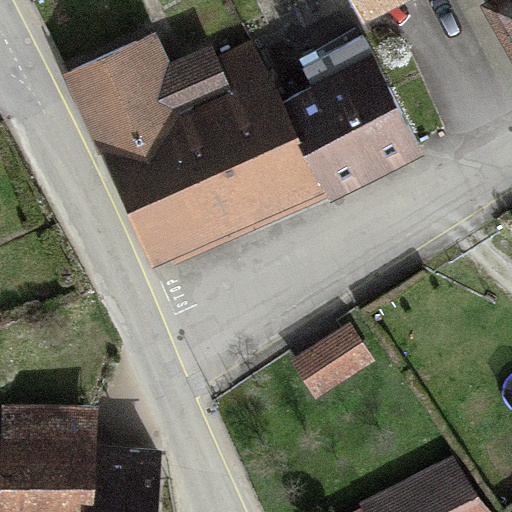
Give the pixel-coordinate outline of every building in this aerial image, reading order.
[(371,0),(379,15),(407,0),(371,0)] [(162,29),(81,68),(174,260),(337,181),(289,80),(262,28),(181,67),(162,29)] [(393,31),(289,80),(337,181),(441,132),(393,31)] [(362,309),(288,352),(313,393),(386,351),(362,309)] [(107,400),(5,398),(3,511),(102,511),(103,436),(107,400)] [(160,511),(162,436),(103,436),(102,511),(160,511)] [(500,511),(457,440),(335,511),(500,511)]
